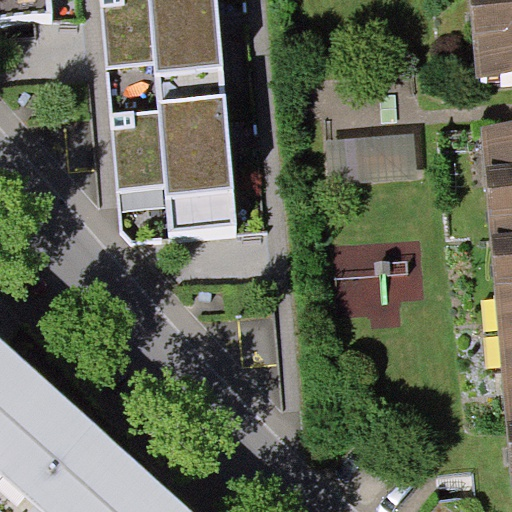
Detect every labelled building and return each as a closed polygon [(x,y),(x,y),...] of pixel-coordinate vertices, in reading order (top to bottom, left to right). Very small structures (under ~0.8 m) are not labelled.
[(0,0),(0,28),(57,24),(54,0),(0,0)] [(162,57),(168,113),(217,108),(206,0),(106,0),(112,62),(162,57)] [(511,94),(511,0),(479,0),(488,97),(511,94)] [(179,233),(228,228),(217,108),(168,113),(118,118),(125,182),(174,177),(179,233)] [(511,138),(491,140),(506,316),(511,315),(511,138)] [(339,142),(340,179),(425,176),(423,139),(339,142)] [(0,511),(44,511),(107,441),(0,346),(0,511)] [(187,511),(107,441),(44,511),(187,511)]
